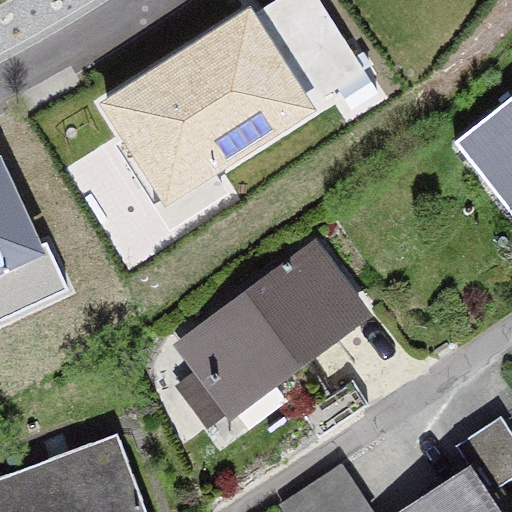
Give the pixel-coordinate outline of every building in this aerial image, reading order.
[(310,115),(249,19),(102,112),(163,208),(310,115)] [(511,96),(455,142),(511,214),(511,96)] [(1,155),(0,155),(0,321),(69,289),(1,155)] [(185,344),(231,408),(360,313),(313,249),(256,291),(262,299),(232,322),(226,313),(185,344)] [(368,404),(352,379),(302,412),(318,437),(368,404)] [(511,476),(511,434),(500,416),(466,438),(479,458),(397,511),(511,511),(511,503),(500,485),(511,476)] [(145,511),(116,433),(0,476),(0,511),(145,511)] [(370,511),(340,465),(290,498),(298,511),(370,511)]
